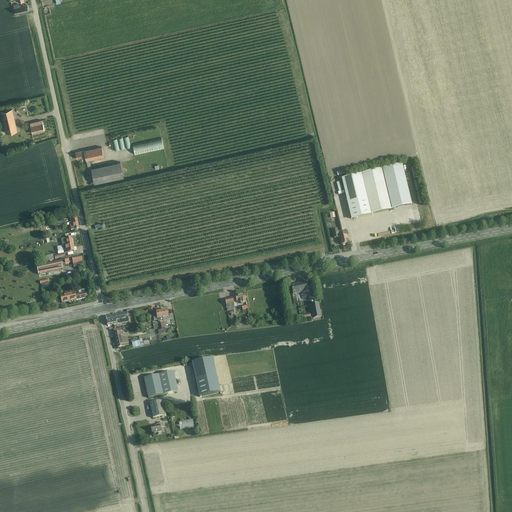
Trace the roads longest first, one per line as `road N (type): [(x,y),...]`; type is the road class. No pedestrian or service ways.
road 1 (secondary): [(100,309),(511,227)]
road 2 (unclassified): [(100,309),(33,0)]
road 3 (unclassified): [(145,511),(100,309)]
